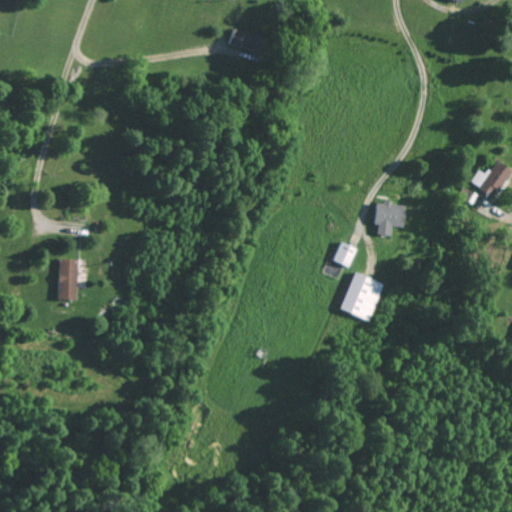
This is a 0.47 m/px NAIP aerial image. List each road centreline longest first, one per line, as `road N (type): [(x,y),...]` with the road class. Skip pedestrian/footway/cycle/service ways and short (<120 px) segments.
road 1 (residential): [(397,0),(330,243),(276,348),(267,481)]
road 2 (residential): [(224,0),(173,215)]
